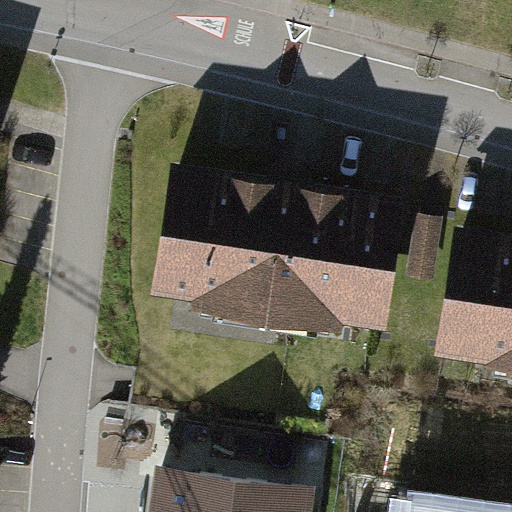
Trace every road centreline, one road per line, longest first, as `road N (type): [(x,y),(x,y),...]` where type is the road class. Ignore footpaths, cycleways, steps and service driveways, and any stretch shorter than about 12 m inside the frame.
road 1 (residential): [(55,511),(107,10)]
road 2 (residential): [(511,111),(107,10)]
